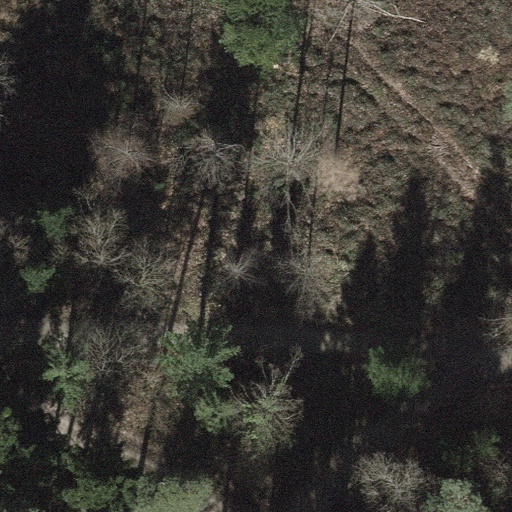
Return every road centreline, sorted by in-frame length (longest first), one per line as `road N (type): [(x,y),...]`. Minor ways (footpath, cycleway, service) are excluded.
road 1 (track): [(511,348),(306,320),(0,342)]
road 2 (track): [(279,511),(509,348)]
road 3 (track): [(0,391),(236,511)]
